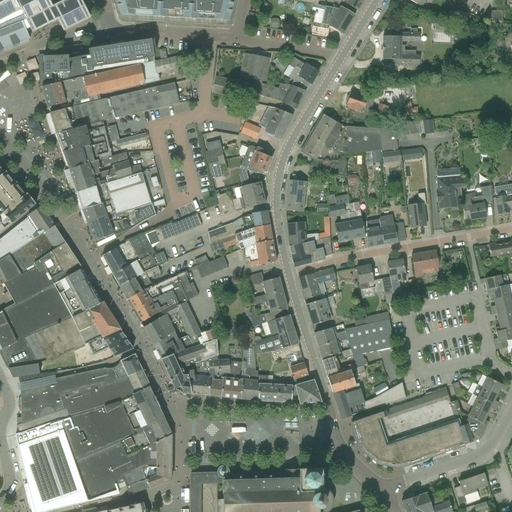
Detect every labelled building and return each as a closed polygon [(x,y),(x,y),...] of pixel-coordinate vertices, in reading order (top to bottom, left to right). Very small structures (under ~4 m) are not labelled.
[(26,30),(30,28),(32,32),(35,31),(36,31),(36,30),(45,26),(46,26),(45,26),(55,21),(58,19),(64,31),(67,29),(67,30),(67,29),(76,25),(77,25),(77,24),(86,20),(87,20),(87,19),(90,18),(80,0),(66,0),(50,8),(45,0),(0,0),(0,50),(29,39),(26,30)] [(238,0),(110,0),(115,18),(116,19),(116,20),(117,21),(118,22),(118,23),(119,24),(121,24),(122,25),(123,25),(124,25),(134,26),(135,26),(135,21),(233,27),(238,0)] [(334,0),(344,2),(358,11),(364,0),(334,0)] [(324,12),(322,25),(329,26),(344,35),(355,16),(340,7),(339,10),(325,7),(324,12)] [(503,22),(502,17),(502,11),(491,11),(492,22),(503,22)] [(471,15),(459,12),(457,20),(468,23),(471,15)] [(281,22),(271,20),(270,27),(280,29),(281,22)] [(327,30),(314,27),(312,35),(326,38),(327,30)] [(404,42),(406,42),(419,42),(420,33),(417,33),(410,33),(405,33),(400,33),(400,36),(382,37),(382,38),(382,46),(382,51),(382,59),(382,60),(392,59),(392,64),(395,67),(398,67),(401,65),(419,65),(419,55),(404,56),(404,42)] [(45,57),(41,58),(41,67),(41,72),(42,87),(94,75),(105,72),(104,67),(106,66),(107,72),(113,71),(112,65),(144,60),(144,59),(149,59),(150,62),(154,61),(154,58),(153,52),(153,51),(151,51),(150,45),(152,45),(151,39),(123,44),(123,46),(116,47),(116,45),(103,47),(104,49),(102,49),(101,48),(88,50),(89,52),(83,53),(83,55),(57,57),(53,57),(48,57),(45,57)] [(265,82),(269,59),(244,54),(239,78),(254,80),(262,81),(265,82)] [(170,59),(167,59),(155,62),(155,61),(105,72),(94,75),(42,87),(47,107),(73,101),(83,99),(82,94),(87,93),(88,97),(101,94),(102,94),(108,93),(109,93),(109,92),(114,91),(115,91),(121,90),(122,90),(122,89),(127,88),(129,88),(134,87),(135,87),(135,86),(156,82),(159,81),(158,74),(180,68),(178,57),(170,59)] [(29,70),(38,67),(35,58),(26,61),(29,70)] [(281,58),(274,64),(279,70),(286,64),(281,58)] [(300,78),(311,85),(312,83),(314,83),(316,80),(315,78),(319,72),(306,64),(305,66),(294,58),(289,66),(294,68),(288,78),(297,83),(300,78)] [(452,73),(456,77),(460,73),(456,69),(452,73)] [(7,76),(8,85),(27,82),(26,73),(7,76)] [(238,100),(242,83),(215,77),(211,93),(238,100)] [(259,93),(258,95),(281,102),(296,110),(297,108),(304,94),(306,92),(305,91),(290,86),(280,84),(278,89),(261,84),(259,93)] [(158,94),(156,88),(156,87),(95,102),(49,113),(56,134),(57,134),(63,132),(64,132),(80,128),(80,127),(97,123),(114,119),(142,112),(179,104),(176,90),(158,94)] [(34,112),(31,90),(19,92),(23,114),(34,112)] [(348,104),(347,108),(347,109),(354,111),(353,116),(366,121),(369,114),(370,114),(374,102),(373,100),(368,98),(366,100),(350,95),(350,96),(347,97),(346,100),(347,102),(347,104),(348,104)] [(379,104),(375,116),(379,117),(380,127),(384,128),(394,126),(394,125),(390,125),(390,120),(384,118),(388,107),(379,104)] [(265,132),(280,140),(281,139),(292,116),(293,116),(275,108),(267,107),(266,110),(269,112),(266,120),(264,123),(262,122),(260,125),(267,129),(265,132)] [(417,107),(411,108),(411,112),(405,112),(406,115),(417,115),(417,107)] [(303,151),(302,152),(314,159),(311,164),(326,173),(347,177),(345,157),(345,155),(364,153),(371,152),(397,150),(397,139),(404,139),(404,137),(402,124),(399,124),(399,126),(394,126),(384,128),(380,127),(381,130),(378,130),(372,129),(342,127),(342,126),(323,115),(323,116),(319,122),(319,123),(315,129),(314,129),(310,136),(311,136),(311,137),(310,137),(311,137),(303,151)] [(18,124),(24,143),(44,137),(38,118),(18,124)] [(432,120),(419,122),(420,134),(424,134),(424,135),(434,133),(432,120)] [(98,161),(112,157),(103,122),(80,127),(80,128),(64,132),(63,132),(57,134),(63,152),(62,152),(69,169),(85,164),(98,160),(98,161)] [(261,129),(245,123),(240,133),(256,140),(261,129)] [(111,142),(119,140),(115,126),(107,128),(111,142)] [(511,135),(500,137),(500,141),(509,140),(510,146),(511,146),(511,135)] [(488,139),(488,138),(477,139),(478,145),(479,151),(489,150),(489,147),(488,142),(488,139)] [(265,151),(264,150),(257,147),(256,149),(248,146),(244,156),(269,166),(272,158),(268,156),(269,154),(265,152),(265,151)] [(421,148),(407,150),(409,160),(422,159),(421,148)] [(218,162),(224,161),(223,155),(220,156),(218,149),(205,152),(208,165),(218,162)] [(69,169),(73,181),(92,176),(90,172),(97,170),(98,170),(100,169),(100,167),(127,159),(126,154),(115,156),(99,160),(98,161),(98,160),(85,164),(69,169)] [(244,156),(242,161),(240,166),(248,169),(247,170),(249,171),(249,172),(251,172),(256,174),(256,173),(261,174),(262,172),(266,173),(269,166),(244,156)] [(98,173),(98,170),(97,170),(90,172),(92,176),(73,181),(77,192),(96,187),(96,188),(113,182),(113,180),(131,174),(133,175),(141,172),(140,165),(130,167),(129,161),(113,165),(114,169),(109,170),(98,173)] [(215,179),(222,177),(218,162),(208,165),(211,176),(215,179)] [(0,233),(36,204),(27,193),(26,194),(17,183),(16,182),(15,183),(6,172),(6,171),(4,173),(0,167),(0,233)] [(115,215),(122,213),(127,211),(133,209),(150,204),(146,192),(141,174),(113,182),(96,188),(96,187),(77,192),(82,209),(87,222),(87,223),(114,213),(115,215)] [(460,177),(458,177),(436,178),(437,191),(436,191),(437,202),(438,202),(439,209),(447,208),(448,209),(453,209),(454,208),(456,207),(456,203),(461,203),(462,203),(462,195),(461,189),(460,177)] [(511,208),(511,179),(511,180),(511,184),(494,188),(496,197),(495,198),(498,215),(509,213),(508,209),(511,208)] [(306,183),(289,181),(288,189),(288,190),(286,210),(286,209),(286,210),(303,212),(306,183)] [(241,187),(243,198),(263,193),(260,182),(241,187)] [(469,194),(462,195),(462,203),(461,203),(464,220),(470,219),(471,220),(486,218),(483,203),(491,202),(491,186),(481,188),(482,197),(470,199),(469,194)] [(228,193),(222,195),(227,208),(233,206),(229,194),(228,193)] [(246,208),(265,204),(263,193),(243,198),(246,208)] [(407,206),(410,228),(426,226),(424,206),(426,205),(424,193),(417,194),(419,204),(407,206)] [(222,195),(216,197),(219,205),(221,210),(227,208),(222,195)] [(328,199),(329,207),(328,207),(329,218),(340,216),(341,224),(335,225),(338,242),(340,242),(340,243),(346,242),(346,241),(352,240),(346,211),(345,205),(343,205),(342,196),(334,197),(334,195),(329,196),(328,199)] [(133,209),(127,211),(122,213),(115,215),(114,213),(87,223),(93,240),(94,242),(98,249),(113,242),(141,223),(140,221),(147,219),(147,220),(155,215),(152,204),(150,205),(150,204),(133,209)] [(316,213),(327,212),(327,204),(316,205),(316,213)] [(348,204),(345,205),(346,211),(352,240),(357,239),(357,240),(363,239),(363,238),(365,237),(363,229),(366,229),(366,222),(362,223),(361,220),(360,212),(354,213),(353,208),(352,204),(348,204)] [(0,260),(55,227),(54,227),(55,227),(49,218),(41,207),(28,216),(28,217),(0,239),(0,260)] [(232,224),(207,233),(210,244),(221,240),(250,229),(269,226),(267,211),(266,211),(256,213),(241,218),(241,219),(232,224)] [(197,214),(191,216),(196,227),(201,225),(197,214)] [(392,215),(379,218),(380,219),(379,227),(383,245),(396,243),(397,243),(397,242),(399,242),(397,232),(403,230),(402,223),(396,224),(393,224),(392,215)] [(191,216),(186,218),(190,229),(196,227),(191,216)] [(186,218),(180,220),(185,232),(190,229),(186,218)] [(380,219),(366,222),(366,229),(367,248),(368,248),(383,245),(379,227),(380,219)] [(180,220),(175,222),(180,234),(185,232),(180,220)] [(175,222),(170,225),(175,236),(180,234),(175,222)] [(289,247),(322,239),(322,234),(314,235),(313,234),(305,235),(304,223),(287,224),(287,225),(289,245),(289,247)] [(170,225),(165,227),(169,238),(175,236),(170,225)] [(250,229),(221,240),(224,248),(224,249),(238,244),(240,250),(243,249),(250,246),(252,245),(255,244),(272,241),(269,226),(250,229)] [(65,243),(55,227),(0,260),(0,276),(3,283),(28,272),(27,269),(65,243)] [(164,227),(159,229),(164,240),(169,238),(165,227),(164,227)] [(159,229),(154,231),(159,242),(164,240),(159,229)] [(102,256),(107,265),(113,275),(140,259),(141,260),(153,254),(152,253),(154,253),(152,248),(150,245),(159,242),(154,231),(145,235),(128,241),(124,243),(125,243),(103,256),(102,256)] [(324,260),(324,257),(331,255),(330,238),(322,239),(289,247),(289,248),(292,259),(294,266),(296,267),(324,260)] [(511,253),(511,240),(510,241),(510,243),(503,245),(504,254),(511,253)] [(250,246),(243,249),(245,260),(249,259),(250,263),(250,266),(259,265),(259,266),(262,265),(265,264),(276,262),(272,241),(255,244),(252,245),(250,246)] [(27,269),(28,272),(3,283),(12,300),(15,305),(0,313),(0,352),(2,356),(3,360),(4,361),(6,365),(8,368),(38,364),(37,361),(25,339),(72,319),(84,312),(83,311),(93,306),(101,302),(99,297),(97,295),(94,288),(93,287),(92,288),(88,279),(89,279),(88,278),(83,270),(84,269),(83,268),(82,269),(79,264),(78,263),(76,259),(75,258),(73,254),(67,246),(65,243),(27,269)] [(495,244),(488,245),(490,257),(504,254),(503,245),(495,246),(495,244)] [(412,255),(411,255),(412,258),(414,271),(415,271),(416,278),(423,277),(423,274),(422,270),(433,268),(434,272),(438,271),(438,267),(436,253),(435,251),(434,251),(412,255)] [(140,259),(113,275),(120,287),(136,277),(143,273),(158,267),(157,266),(167,262),(163,252),(153,256),(153,254),(141,260),(140,259)] [(205,256),(194,261),(197,266),(198,265),(202,264),(207,261),(205,256)] [(223,257),(216,260),(220,270),(227,267),(223,257)] [(216,260),(209,263),(214,273),(220,270),(216,260)] [(390,278),(382,279),(385,294),(387,305),(389,304),(393,303),(395,303),(393,293),(392,289),(391,283),(398,282),(401,281),(405,281),(404,274),(405,274),(402,260),(387,263),(390,278)] [(207,261),(202,264),(208,276),(214,273),(209,263),(208,261),(207,261)] [(197,266),(196,266),(201,278),(208,276),(202,264),(198,265),(197,266)] [(370,266),(356,269),(360,290),(373,288),(374,294),(384,292),(384,294),(385,294),(382,279),(373,281),(370,266)] [(136,277),(120,287),(127,300),(146,289),(152,286),(148,279),(161,273),(158,267),(143,273),(136,277)] [(298,280),(304,300),(309,299),(319,295),(319,294),(323,293),(326,292),(323,283),(335,279),(334,273),(333,269),(313,275),(313,274),(299,278),(298,280)] [(184,272),(173,277),(179,289),(189,284),(184,272)] [(261,273),(246,277),(248,287),(262,283),(265,295),(282,290),(280,283),(279,280),(279,278),(263,282),(262,280),(260,274),(261,274),(261,273)] [(439,274),(441,285),(450,284),(448,273),(439,274)] [(500,276),(480,280),(481,285),(485,284),(486,290),(502,286),(507,285),(508,285),(506,275),(500,276)] [(146,289),(127,300),(134,312),(140,323),(160,312),(164,310),(174,305),(174,306),(176,306),(180,305),(185,302),(179,289),(173,277),(169,279),(152,286),(146,289)] [(189,284),(179,289),(185,302),(187,301),(198,296),(192,283),(189,284)] [(502,286),(486,290),(487,294),(492,293),(493,300),(509,296),(511,296),(511,295),(511,284),(508,285),(507,285),(502,286)] [(265,295),(251,299),(253,306),(265,302),(266,306),(268,306),(270,313),(287,308),(282,290),(265,295)] [(495,306),(490,307),(491,311),(511,307),(509,296),(493,300),(495,306)] [(312,326),(329,321),(327,314),(329,313),(325,299),(305,305),(312,326)] [(37,361),(45,357),(46,360),(53,358),(53,359),(85,344),(87,343),(90,348),(104,340),(120,330),(103,302),(102,301),(101,302),(93,306),(83,311),(84,312),(72,319),(25,339),(37,361)] [(160,312),(140,323),(143,328),(153,345),(169,336),(169,335),(175,332),(171,324),(180,320),(187,336),(188,336),(189,339),(200,334),(185,302),(180,305),(176,306),(174,306),(174,305),(164,310),(160,312)] [(511,308),(511,307),(491,311),(492,315),(497,314),(498,321),(511,317),(511,308)] [(256,317),(251,318),(253,327),(261,324),(289,316),(289,315),(287,308),(270,313),(256,317)] [(289,316),(261,324),(265,336),(270,335),(271,336),(278,334),(279,335),(294,330),(289,316)] [(499,327),(495,328),(496,332),(511,329),(511,328),(511,317),(498,321),(499,327)] [(365,319),(354,321),(355,327),(355,328),(366,325),(365,319)] [(355,328),(344,330),(345,332),(347,338),(351,349),(353,356),(362,354),(394,347),(389,320),(378,323),(367,325),(366,325),(355,328)] [(315,333),(314,333),(318,347),(335,342),(335,341),(347,338),(345,332),(333,336),(331,328),(315,333)] [(497,339),(493,340),(494,344),(506,341),(511,340),(511,339),(511,329),(496,332),(497,339)] [(133,349),(120,330),(104,340),(90,348),(93,355),(108,348),(115,357),(133,349)] [(169,336),(153,345),(154,346),(154,347),(155,348),(155,349),(156,349),(155,349),(156,351),(160,359),(161,359),(194,347),(208,342),(216,340),(213,330),(205,333),(200,334),(189,339),(188,336),(187,336),(178,339),(175,332),(169,335),(169,336)] [(255,343),(254,344),(254,348),(254,354),(267,353),(275,351),(283,349),(298,344),(298,343),(297,342),(294,333),(294,332),(294,330),(279,335),(262,341),(255,343)] [(254,332),(245,333),(246,344),(246,348),(254,348),(254,344),(254,337),(254,332)] [(161,359),(160,360),(161,361),(168,376),(169,378),(174,389),(175,390),(175,389),(182,393),(182,394),(183,394),(186,394),(188,395),(190,395),(191,395),(191,394),(187,366),(208,359),(217,356),(218,356),(216,340),(208,342),(194,347),(161,359)] [(506,341),(494,344),(495,350),(507,347),(506,341)] [(335,342),(318,347),(321,359),(322,359),(339,354),(335,342)] [(298,344),(283,349),(285,356),(300,351),(298,344)] [(242,380),(241,400),(258,401),(257,381),(257,376),(257,372),(255,372),(254,354),(254,348),(246,348),(243,348),(242,362),(242,363),(242,380)] [(351,349),(341,352),(343,359),(353,356),(351,349)] [(106,368),(105,368),(112,382),(118,381),(142,370),(135,354),(120,361),(119,362),(119,364),(118,365),(117,366),(116,366),(114,367),(113,368),(112,368),(111,368),(109,369),(108,369),(106,368)] [(355,363),(356,368),(363,366),(367,365),(365,360),(364,360),(362,354),(353,356),(355,363)] [(208,359),(187,366),(191,394),(221,397),(222,382),(221,382),(220,371),(218,371),(217,361),(218,361),(217,356),(208,359)] [(328,378),(356,368),(355,363),(339,369),(335,356),(322,361),(328,378)] [(218,361),(217,361),(218,371),(220,371),(221,382),(222,382),(221,397),(241,400),(242,380),(242,363),(242,362),(229,360),(218,361)] [(304,363),(290,368),(295,386),(299,404),(300,404),(321,402),(321,401),(320,401),(314,382),(313,381),(312,378),(309,379),(304,363)] [(38,364),(8,368),(13,378),(40,374),(38,364)] [(363,366),(356,368),(328,378),(327,378),(332,394),(342,390),(344,395),(359,390),(358,385),(355,385),(352,374),(354,374),(355,375),(365,372),(363,366)] [(112,382),(105,368),(70,376),(73,392),(60,395),(64,409),(17,426),(19,433),(46,424),(63,419),(89,411),(116,402),(123,400),(149,387),(150,387),(142,370),(118,381),(112,382)] [(73,392),(70,376),(56,379),(55,380),(54,381),(53,381),(52,382),(51,383),(49,383),(48,383),(47,384),(45,384),(44,383),(42,383),(41,383),(40,382),(23,386),(20,390),(21,418),(16,418),(17,426),(64,409),(60,395),(73,392)] [(257,376),(257,381),(258,401),(266,402),(270,402),(277,402),(278,402),(279,385),(274,385),(275,380),(267,379),(268,376),(257,376)] [(480,386),(497,395),(500,389),(504,391),(506,387),(487,378),(482,387),(480,386)] [(364,403),(363,403),(359,390),(344,395),(342,390),(332,394),(333,395),(333,394),(341,420),(350,416),(405,398),(401,384),(389,390),(377,397),(364,403)] [(377,397),(389,390),(385,384),(374,390),(377,397)] [(456,389),(454,384),(451,385),(454,395),(457,396),(460,389),(459,388),(456,389)] [(279,385),(278,402),(281,402),(286,403),(290,403),(299,403),(299,404),(295,386),(279,385)] [(472,394),(471,394),(496,407),(498,403),(494,401),(497,395),(480,386),(477,385),(472,394)] [(138,430),(163,417),(159,408),(159,407),(154,397),(149,387),(123,400),(116,402),(89,411),(104,448),(119,442),(139,433),(138,430)] [(450,403),(445,388),(432,392),(434,399),(430,400),(427,401),(426,398),(422,400),(422,399),(351,423),(351,424),(352,424),(355,435),(355,436),(357,435),(359,441),(357,444),(358,444),(360,448),(368,456),(377,463),(395,467),(399,468),(410,464),(414,462),(414,463),(415,463),(415,462),(419,461),(435,456),(439,454),(439,455),(440,454),(444,452),(444,453),(460,447),(464,446),(465,446),(464,445),(472,442),(480,439),(487,426),(468,417),(468,416),(460,413),(456,401),(450,403)] [(473,407),(487,414),(490,408),(494,410),(496,407),(471,394),(467,404),(473,407)] [(473,407),(468,416),(468,417),(487,426),(489,422),(484,420),(487,414),(473,407)] [(89,411),(63,419),(46,424),(19,433),(16,434),(25,469),(24,469),(28,482),(30,491),(35,510),(37,511),(42,511),(45,511),(87,502),(80,478),(79,478),(74,461),(104,448),(89,411)] [(138,430),(139,433),(119,442),(126,457),(150,445),(171,435),(163,417),(138,430)] [(118,490),(126,487),(125,482),(123,476),(148,468),(148,469),(168,468),(171,465),(171,466),(171,465),(171,458),(171,457),(171,456),(171,451),(171,450),(171,444),(172,443),(171,443),(171,437),(172,436),(171,435),(150,445),(126,457),(80,478),(87,502),(90,501),(89,501),(92,498),(95,496),(101,494),(105,492),(109,492),(115,491),(115,492),(118,491),(118,490)] [(74,461),(79,478),(80,478),(126,457),(119,442),(104,448),(74,461)] [(326,490),(325,489),(324,489),(323,488),(322,487),(319,487),(319,473),(322,473),(322,469),(317,469),(317,472),(303,473),(303,469),(285,470),(284,470),(284,471),(229,473),(229,472),(229,471),(229,470),(228,469),(228,468),(227,468),(226,467),(225,466),(224,466),(223,466),(222,466),(221,466),(220,466),(219,467),(218,468),(217,469),(217,470),(217,471),(217,472),(217,473),(190,474),(190,511),(359,511),(355,511),(327,511),(328,511),(329,510),(330,509),(331,508),(332,506),(332,505),(332,504),(333,502),(333,501),(332,499),(332,498),(332,496),(331,495),(330,494),(330,493),(329,492),(328,491),(326,490)] [(125,482),(126,487),(128,491),(135,493),(171,480),(171,468),(168,468),(148,469),(148,468),(123,476),(125,482)] [(466,502),(464,496),(477,492),(476,489),(488,485),(484,473),(458,482),(460,486),(454,489),(459,504),(466,502)] [(439,511),(439,510),(432,491),(417,496),(417,497),(415,497),(415,496),(401,501),(402,503),(403,503),(406,511),(405,511),(439,511)] [(144,511),(143,505),(143,503),(141,503),(132,505),(129,506),(120,508),(117,509),(109,511),(107,511),(107,509),(107,507),(87,511),(144,511)] [(475,511),(488,508),(486,503),(474,507),(473,506),(461,510),(461,511),(471,511),(472,511),(475,511)]
